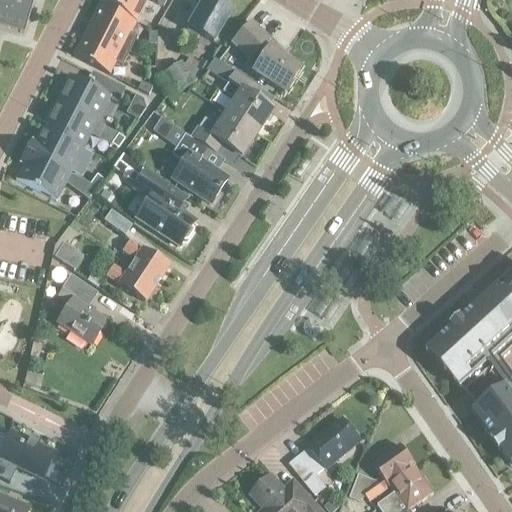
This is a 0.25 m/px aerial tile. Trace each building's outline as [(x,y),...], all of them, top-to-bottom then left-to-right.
[(0,0),(0,29),(24,36),(35,0),(0,0)] [(102,0),(100,6),(136,24),(148,0),(102,0)] [(159,0),(159,2),(157,6),(163,9),(167,0),(159,0)] [(206,0),(189,30),(188,29),(181,41),(193,48),(200,36),(214,44),(232,14),(208,0),(206,0)] [(100,6),(86,32),(129,54),(136,40),(133,39),(130,37),(136,24),(100,6)] [(300,73),(285,63),(290,58),(252,22),(231,45),(248,61),(257,70),(254,76),(285,96),(300,73)] [(86,32),(73,58),(109,77),(116,64),(122,67),(129,54),(86,32)] [(149,35),(148,47),(156,47),(157,35),(149,35)] [(199,66),(197,70),(203,75),(209,66),(201,60),(199,65),(199,66)] [(182,63),(164,75),(177,95),(185,90),(195,84),(182,63)] [(261,90),(235,73),(221,95),(236,104),(227,118),(258,138),(273,115),(253,102),(261,90)] [(70,78),(56,105),(96,126),(109,100),(118,105),(124,92),(92,75),(87,87),(70,78)] [(141,84),(137,92),(148,97),(152,90),(141,84)] [(56,105),(43,130),(83,151),(96,126),(56,105)] [(202,122),(191,138),(190,139),(209,152),(218,157),(224,148),(243,160),(258,138),(227,118),(218,132),(202,122)] [(31,143),(25,154),(70,177),(83,151),(43,130),(35,145),(31,143)] [(176,131),(167,144),(176,151),(172,156),(184,165),(173,182),(210,207),(228,181),(212,171),(201,163),(208,153),(176,131)] [(113,148),(120,153),(127,143),(120,138),(113,148)] [(24,167),(16,182),(56,203),(70,177),(25,154),(20,165),(24,167)] [(169,189),(168,189),(146,174),(135,191),(150,201),(137,221),(179,248),(182,243),(187,243),(194,233),(192,229),(196,223),(168,204),(165,208),(159,204),(169,189)] [(97,177),(90,187),(96,191),(103,181),(97,177)] [(90,187),(82,197),(89,202),(96,191),(90,187)] [(117,214),(116,215),(110,224),(129,238),(137,227),(117,214)] [(129,243),(123,253),(136,262),(131,270),(156,287),(168,269),(129,243)] [(82,261),(62,249),(54,261),(74,274),(82,261)] [(113,268),(106,278),(145,304),(156,287),(131,270),(126,277),(113,268)] [(511,277),(485,301),(511,318),(511,277)] [(75,299),(67,312),(58,326),(91,348),(107,324),(97,317),(88,311),(90,308),(98,296),(71,278),(63,291),(75,299)] [(511,318),(485,301),(476,310),(509,347),(511,343),(511,318)] [(476,310),(452,332),(489,373),(496,368),(503,361),(511,352),(511,350),(509,347),(476,310)] [(452,332),(428,354),(466,395),(489,373),(452,332)] [(505,380),(473,403),(481,412),(511,388),(511,373),(503,361),(496,368),(505,380)] [(286,390),(298,404),(310,395),(297,380),(286,390)] [(511,388),(481,412),(474,416),(493,443),(511,429),(511,388)] [(344,423),(290,467),(306,487),(317,478),(360,443),(344,423)] [(511,429),(493,443),(511,468),(511,429)] [(0,479),(22,485),(26,476),(40,482),(41,480),(46,482),(47,481),(46,480),(52,469),(47,467),(53,455),(8,433),(0,449),(0,479)] [(382,480),(377,484),(360,477),(351,500),(360,504),(366,499),(370,504),(385,493),(389,490),(390,489),(404,479),(403,477),(414,469),(415,469),(402,449),(374,468),(382,480)] [(404,479),(390,489),(394,496),(377,508),(379,511),(409,511),(432,496),(414,469),(403,477),(404,479)] [(272,479),(251,498),(264,511),(320,511),(303,493),(293,502),(272,479)] [(0,511),(28,511),(0,500),(0,511)] [(334,502),(325,509),(326,511),(338,511),(340,510),(334,502)]
